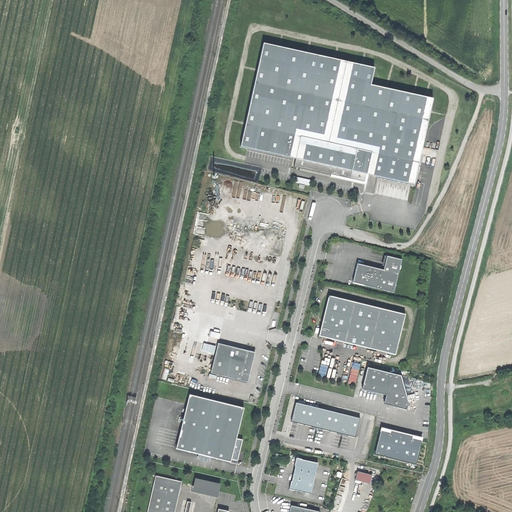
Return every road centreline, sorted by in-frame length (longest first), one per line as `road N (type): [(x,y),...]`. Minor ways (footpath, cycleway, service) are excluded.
road 1 (track): [(119,511),(229,0)]
road 2 (secondary): [(419,511),(438,446),(446,344),(499,142),(504,91)]
road 3 (unclassified): [(255,511),(254,484),(326,213)]
road 4 (track): [(483,89),(444,189),(414,240),(391,246),(317,226)]
road 5 (unclassified): [(504,91),(469,83),(331,0)]
road 6 (unknown): [(267,431),(354,455),(367,407)]
